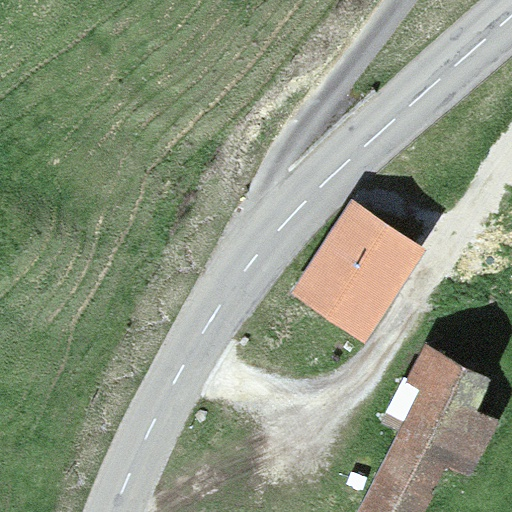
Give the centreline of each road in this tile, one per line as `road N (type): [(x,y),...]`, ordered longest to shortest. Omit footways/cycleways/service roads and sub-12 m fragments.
road 1 (secondary): [(511,15),(269,238),(188,354),(111,511)]
road 2 (track): [(188,354),(284,418),(335,415),(511,153)]
road 3 (track): [(387,0),(287,145),(269,197),(269,238)]
